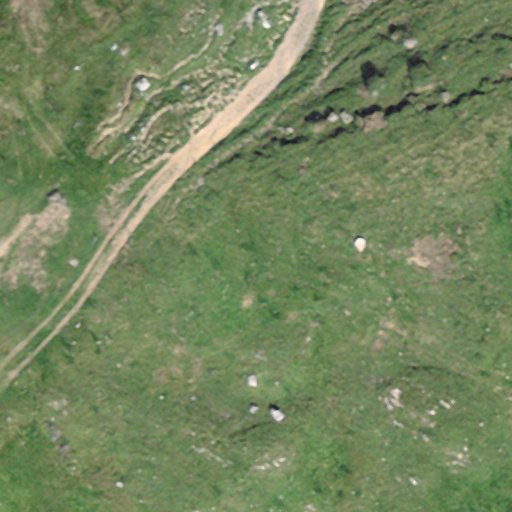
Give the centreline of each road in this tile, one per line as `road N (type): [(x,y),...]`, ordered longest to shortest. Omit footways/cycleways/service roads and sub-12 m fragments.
road 1 (track): [(196,148),(0,385)]
road 2 (track): [(196,148),(300,41),(317,0)]
